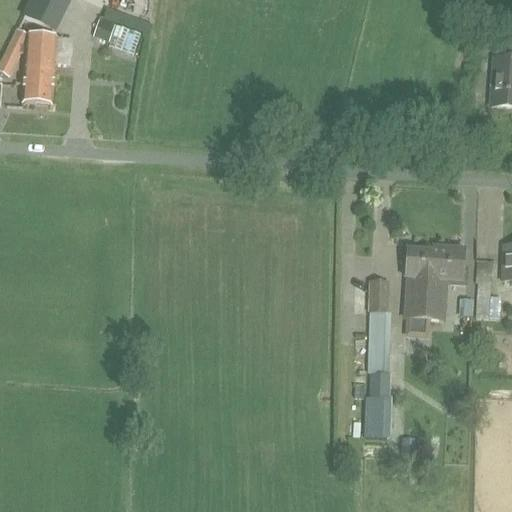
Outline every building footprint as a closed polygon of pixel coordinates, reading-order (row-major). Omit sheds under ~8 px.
[(30,0),(22,19),(51,33),(66,0),(30,0)] [(105,13),(103,20),(148,37),(151,31),(152,28),(106,11),(105,13)] [(99,24),(94,37),(109,42),(110,38),(113,29),(99,24)] [(119,33),(112,56),(137,63),(143,39),(119,33)] [(74,43),(30,40),(18,34),(0,68),(0,76),(9,81),(22,56),(29,57),(27,74),(25,74),(23,105),(53,107),(55,67),(73,68),(74,43)] [(491,109),(511,111),(511,62),(495,61),(491,109)] [(403,251),(402,267),(406,268),(405,281),(406,281),(408,281),(405,323),(404,337),(426,338),(427,324),(443,326),(446,284),(450,284),(449,288),(466,289),(467,273),(463,273),(464,255),(447,254),(447,258),(419,256),(419,252),(403,251)] [(511,252),(503,252),(502,286),(511,286),(511,252)] [(476,265),(475,323),(489,324),(491,266),(476,265)] [(388,288),(355,286),(354,317),(370,318),(387,318),(388,288)] [(471,304),(459,304),(458,321),(471,321),(471,304)] [(391,319),(387,318),(370,318),(368,353),(371,353),(370,380),(388,381),(391,319)] [(485,334),(473,333),(472,343),(485,344),(485,334)] [(370,380),(369,380),(368,403),(385,404),(389,404),(390,381),(388,381),(370,380)] [(385,404),(368,403),(367,403),(365,444),(388,445),(389,433),(384,432),(385,404)] [(464,408),(450,407),(449,420),(463,421),(464,408)] [(402,443),(401,459),(413,459),(414,443),(402,443)]
